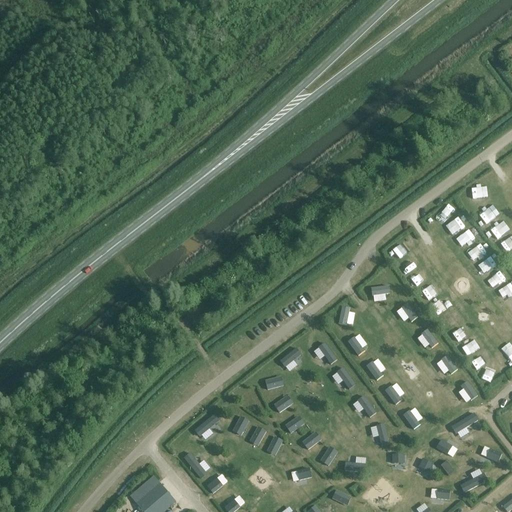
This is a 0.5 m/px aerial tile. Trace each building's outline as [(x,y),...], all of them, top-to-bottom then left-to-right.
[(511,252),(508,246),(503,249),(510,259),(511,257),(511,252)] [(371,289),(372,297),(390,295),(389,287),(371,289)] [(408,304),(401,309),(410,324),(417,319),(408,304)] [(338,325),(346,327),(350,309),(342,308),(338,325)] [(428,330),(421,335),(431,350),(438,346),(428,330)] [(349,342),(358,358),(364,354),(354,339),(349,342)] [(368,353),(374,362),(381,357),(375,348),(368,353)] [(318,351),(313,358),(329,368),(334,361),(318,351)] [(299,356),(286,368),(293,376),(306,365),(299,356)] [(448,357),(440,362),(450,376),(457,372),(448,357)] [(366,367),(376,382),(382,378),(373,363),(366,367)] [(349,393),(356,388),(347,374),(340,379),(349,393)] [(466,382),(460,387),(470,403),(477,398),(466,382)] [(385,391),(395,407),(401,403),(391,387),(385,391)] [(280,402),(283,407),(291,403),(288,398),(280,402)] [(281,417),(295,409),(291,402),(278,411),(281,417)] [(354,412),(359,417),(366,411),(360,406),(354,412)] [(404,416),(414,432),(420,427),(411,412),(404,416)] [(285,427),(292,437),(306,428),(299,418),(285,427)] [(213,424),(200,436),(208,445),(221,433),(213,424)] [(312,456),(324,445),(317,438),(305,449),(312,456)] [(451,461),(455,452),(442,446),(438,456),(451,461)] [(330,452),(325,469),(333,471),(338,455),(330,452)] [(199,457),(192,463),(204,476),(212,469),(204,461),(203,462),(199,457)] [(501,469),(503,462),(490,459),(488,465),(501,469)] [(419,477),(427,478),(429,470),(421,469),(419,477)] [(349,480),(363,480),(364,472),(349,471),(349,480)] [(314,479),(301,482),(302,488),(316,485),(314,479)] [(142,511),(170,511),(179,505),(162,485),(138,506),(142,511)] [(211,494),(218,501),(227,493),(220,485),(211,494)]
